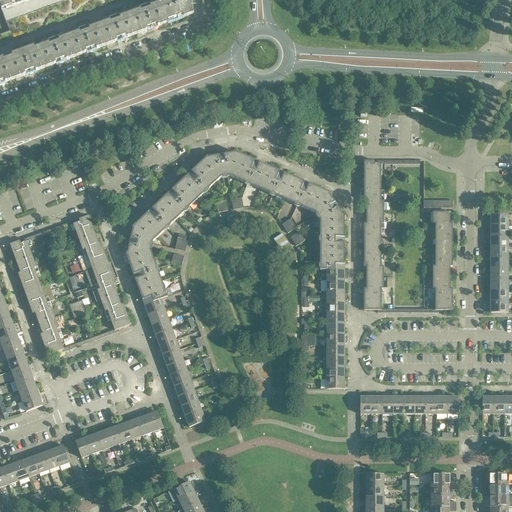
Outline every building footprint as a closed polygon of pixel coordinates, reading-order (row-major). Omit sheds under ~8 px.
[(0,0),(0,6),(1,9),(5,8),(6,10),(29,2),(27,0),(0,0)] [(133,10),(139,8),(137,2),(143,0),(147,0),(149,4),(155,2),(156,4),(160,2),(160,1),(161,0),(27,0),(29,2),(6,10),(5,8),(1,9),(9,32),(15,47),(25,43),(27,49),(33,47),(34,49),(38,47),(43,45),(42,44),(48,42),(46,36),(56,32),(58,38),(64,36),(64,37),(69,36),(73,34),(72,33),(78,30),(76,24),(86,21),(88,27),(94,25),(95,26),(99,25),(104,23),(103,21),(109,19),(107,13),(117,10),(119,16),(125,13),(125,15),(130,14),(134,12),(133,10)] [(167,21),(160,2),(156,4),(155,2),(149,4),(147,0),(143,0),(137,2),(139,8),(133,10),(134,12),(130,14),(137,34),(147,31),(147,29),(151,27),(152,31),(155,30),(158,28),(158,27),(168,23),(168,21),(167,21)] [(194,14),(194,3),(193,0),(161,0),(160,1),(160,2),(167,21),(168,21),(177,18),(177,20),(194,14)] [(137,34),(130,14),(125,15),(125,13),(119,16),(117,10),(107,13),(109,19),(103,21),(104,23),(99,25),(107,46),(117,42),(117,43),(121,42),(123,41),(122,38),(126,36),(127,38),(137,34)] [(107,46),(99,25),(95,26),(94,25),(88,27),(86,21),(76,24),(78,30),(72,33),(73,34),(69,36),(76,57),(86,53),(86,51),(90,49),(91,53),(94,52),(97,51),(97,49),(107,46)] [(0,59),(3,58),(3,60),(8,58),(12,57),(11,55),(17,53),(15,47),(9,32),(0,35),(0,59)] [(76,57),(69,36),(64,37),(64,36),(58,38),(56,32),(46,36),(48,42),(42,44),(43,45),(38,47),(46,68),(56,64),(56,66),(60,64),(62,64),(61,60),(65,59),(66,60),(76,57)] [(46,68),(38,47),(34,49),(33,47),(27,49),(25,43),(15,47),(17,53),(11,55),(12,57),(8,58),(15,79),(26,75),(25,73),(29,72),(30,75),(33,74),(37,73),(36,71),(46,68)] [(15,79),(8,58),(3,60),(3,58),(0,59),(0,86),(1,86),(0,82),(4,81),(5,83),(15,79)] [(235,180),(245,157),(234,152),(233,153),(222,155),(208,158),(207,157),(199,165),(214,181),(217,178),(219,180),(221,179),(225,178),(229,177),(235,180)] [(259,190),(269,167),(245,157),(235,180),(259,190)] [(381,181),(381,165),(377,165),(377,162),(373,162),(373,164),(363,164),(363,181),(381,181)] [(211,184),(214,181),(199,165),(179,183),(196,201),(213,186),(211,184)] [(284,201),(294,178),(269,167),(259,190),(268,194),(269,192),(276,195),(275,197),(284,201)] [(309,212),(318,189),(294,178),(284,201),(293,205),(293,202),(301,206),(300,208),(309,212)] [(381,197),(381,181),(363,181),(363,197),(370,197),(381,197)] [(190,208),(196,201),(179,183),(160,202),(177,220),(184,213),(182,212),(188,206),(190,208)] [(343,216),(336,206),(329,195),(329,193),(318,189),(309,212),(315,214),(317,218),(319,221),(319,228),(344,228),(344,216),(343,216)] [(383,224),(383,202),(381,202),(381,197),(370,197),(370,202),(366,202),(366,224),(370,224),(370,229),(381,229),(381,224),(383,224)] [(243,209),(241,198),(231,200),(233,211),(243,209)] [(228,211),(226,201),(216,203),(218,213),(228,211)] [(170,226),(177,220),(160,202),(140,220),(157,238),(164,232),(162,230),(168,224),(170,226)] [(450,224),(450,213),(432,213),(432,224),(435,224),(435,229),(446,229),(446,224),(450,224)] [(508,227),(508,215),(490,215),(490,227),(508,227)] [(95,235),(90,219),(89,219),(81,222),(80,219),(78,220),(79,222),(73,225),(73,226),(79,241),(95,235)] [(296,228),(291,220),(290,219),(282,225),(287,234),(296,228)] [(52,233),(73,226),(73,225),(79,222),(78,220),(51,230),(52,233)] [(151,247),(153,243),(157,238),(140,220),(132,228),(133,229),(130,242),(127,254),(125,254),(129,265),(153,257),(151,251),(151,247)] [(508,238),(508,227),(490,227),(490,238),(508,238)] [(319,254),(344,254),(344,228),(319,228),(319,237),(322,237),(322,245),(319,245),(319,254)] [(381,229),(370,229),(363,229),(363,262),(370,262),(381,262),(381,229)] [(452,246),(452,230),(452,229),(446,229),(435,229),(435,246),(452,246)] [(27,243),(48,235),(47,231),(19,241),(20,244),(27,242),(27,243)] [(305,241),(299,232),(290,238),(296,247),(305,241)] [(108,264),(103,249),(103,248),(96,251),(95,246),(99,245),(95,235),(79,241),(82,251),(85,250),(92,270),(108,264)] [(508,248),(508,238),(490,238),(490,248),(508,248)] [(185,252),(187,242),(177,239),(175,250),(185,252)] [(33,258),(27,243),(27,242),(20,244),(19,241),(18,242),(19,244),(10,248),(16,264),(33,258)] [(452,262),(452,246),(435,246),(435,262),(446,262),(452,262)] [(508,259),(508,248),(490,248),(490,259),(508,259)] [(181,267),(184,257),(173,254),(171,265),(181,267)] [(344,271),(344,254),(319,254),(319,271),(326,271),(344,271)] [(157,274),(155,270),(154,266),(156,266),(153,257),(129,265),(139,291),(162,282),(161,278),(159,273),(157,274)] [(41,288),(34,268),(36,268),(33,258),(16,264),(20,274),(24,272),(26,277),(19,279),(25,294),(41,288)] [(508,270),(508,259),(490,259),(490,270),(508,270)] [(383,278),(383,267),(381,267),(381,262),(370,262),(370,267),(366,267),(366,278),(383,278)] [(450,278),(450,267),(446,267),(446,262),(435,262),(435,267),(432,267),(432,278),(450,278)] [(109,286),(108,282),(114,280),(108,264),(92,270),(99,290),(97,291),(101,301),(117,295),(113,285),(109,286)] [(508,281),(508,270),(490,270),(490,281),(508,281)] [(344,282),(344,271),(326,271),(326,282),(344,282)] [(182,285),(178,275),(164,281),(171,295),(177,292),(175,288),(182,285)] [(383,289),(383,278),(366,278),(366,289),(370,289),(370,294),(381,294),(381,289),(383,289)] [(450,289),(450,278),(432,278),(432,289),(435,289),(435,294),(446,294),(446,289),(450,289)] [(508,292),(508,281),(490,281),(490,292),(508,292)] [(168,298),(162,282),(139,291),(144,306),(161,300),(168,298)] [(344,292),(344,282),(326,282),(326,292),(344,292)] [(49,308),(47,304),(41,288),(25,294),(31,310),(37,308),(38,312),(35,314),(38,324),(55,318),(51,307),(49,308)] [(344,303),(344,292),(326,292),(326,303),(344,303)] [(508,302),(508,292),(490,292),(490,302),(508,302)] [(381,310),(381,294),(370,294),(363,294),(363,311),(377,311),(381,311),(381,310)] [(452,311),(452,295),(452,294),(446,294),(435,294),(435,310),(435,311),(439,311),(452,311)] [(131,325),(125,310),(119,312),(117,307),(121,306),(117,295),(101,301),(105,312),(107,311),(114,330),(114,331),(118,330),(131,325)] [(164,310),(161,300),(144,306),(148,316),(164,310)] [(84,307),(82,301),(75,303),(78,310),(84,307)] [(508,314),(508,302),(490,302),(490,314),(508,314)] [(78,310),(75,303),(69,305),(71,312),(78,310)] [(344,314),(344,303),(326,303),(326,314),(344,314)] [(0,317),(9,315),(5,304),(0,306),(0,317)] [(87,314),(84,307),(78,310),(80,316),(87,314)] [(80,316),(78,310),(71,312),(74,319),(80,316)] [(168,320),(164,310),(148,316),(152,326),(168,320)] [(344,325),(344,314),(326,314),(326,325),(344,325)] [(0,329),(13,325),(9,315),(0,317),(0,329)] [(64,349),(58,334),(56,330),(59,329),(55,318),(38,324),(42,335),(46,333),(48,338),(42,340),(47,356),(60,351),(64,350),(64,349)] [(172,331),(168,320),(152,326),(155,337),(172,331)] [(16,335),(13,325),(0,329),(0,341),(16,335)] [(344,336),(344,325),(326,325),(326,336),(344,336)] [(92,342),(119,333),(118,330),(114,331),(114,330),(91,339),(92,342)] [(176,341),(172,331),(155,337),(159,347),(176,341)] [(20,345),(16,335),(0,341),(4,351),(20,345)] [(344,347),(344,336),(326,336),(326,347),(344,347)] [(61,354),(88,344),(87,340),(64,349),(64,350),(60,351),(61,354)] [(179,351),(176,341),(159,347),(163,357),(179,351)] [(24,355),(20,345),(4,351),(7,362),(24,355)] [(344,357),(344,347),(326,347),(326,357),(344,357)] [(183,361),(179,351),(163,357),(167,367),(183,361)] [(28,366),(24,355),(7,362),(11,372),(28,366)] [(344,368),(344,357),(326,357),(326,368),(344,368)] [(187,371),(183,361),(167,367),(170,377),(187,371)] [(31,376),(28,366),(11,372),(15,382),(31,376)] [(344,379),(344,368),(326,368),(326,379),(344,379)] [(190,381),(187,371),(170,377),(174,387),(190,381)] [(35,386),(31,376),(15,382),(19,392),(35,386)] [(344,390),(344,379),(326,379),(326,390),(344,390)] [(194,391),(190,381),(174,387),(178,397),(194,391)] [(39,396),(35,386),(19,392),(22,402),(39,396)] [(198,402),(194,391),(178,397),(181,408),(198,402)] [(43,407),(39,396),(22,402),(26,413),(43,407)] [(371,415),(371,398),(360,398),(360,415),(371,415)] [(382,415),(382,398),(371,398),(371,415),(382,415)] [(393,415),(393,398),(382,398),(382,415),(393,415)] [(404,415),(404,398),(393,398),(393,415),(404,415)] [(414,415),(414,398),(404,398),(404,415),(414,415)] [(425,415),(425,398),(414,398),(414,415),(425,415)] [(436,415),(436,398),(425,398),(425,415),(436,415)] [(447,415),(447,398),(436,398),(436,415),(447,415)] [(458,415),(458,398),(447,398),(447,415),(458,415)] [(493,415),(493,398),(482,398),(482,415),(493,415)] [(504,415),(504,398),(493,398),(493,415),(504,415)] [(202,412),(198,402),(181,408),(185,418),(202,412)] [(205,422),(202,412),(185,418),(189,428),(205,422)] [(163,429),(157,413),(147,416),(153,433),(163,429)] [(153,433),(147,416),(137,420),(143,436),(153,433)] [(143,436),(137,420),(126,424),(132,440),(143,436)] [(234,427),(232,421),(225,423),(227,430),(234,427)] [(132,440),(126,424),(116,428),(122,444),(132,440)] [(122,444),(116,428),(106,431),(112,448),(122,444)] [(112,448),(106,431),(96,435),(102,451),(112,448)] [(102,451),(96,435),(86,439),(91,455),(102,451)] [(91,455),(86,439),(75,442),(81,459),(91,455)] [(70,463),(64,447),(53,450),(59,467),(70,463)] [(59,467),(53,450),(43,454),(49,471),(59,467)] [(49,471),(43,454),(33,458),(39,474),(49,471)] [(39,474),(33,458),(23,462),(29,478),(39,474)] [(29,478),(23,462),(12,465),(18,482),(29,478)] [(18,482),(12,465),(2,469),(8,486),(18,482)] [(0,488),(8,486),(2,469),(0,469),(0,488)] [(383,486),(383,475),(366,475),(366,486),(383,486)] [(449,484),(449,475),(431,475),(431,486),(456,486),(456,481),(452,481),(452,482),(450,484),(449,484)] [(508,486),(508,475),(490,475),(490,486),(508,486)] [(194,492),(189,482),(173,490),(178,500),(194,492)] [(383,497),(383,486),(366,486),(366,497),(383,497)] [(449,497),(449,488),(450,488),(452,489),(452,491),(456,491),(456,486),(431,486),(431,497),(449,497)] [(508,497),(508,486),(490,486),(490,497),(508,497)] [(199,502),(194,492),(178,500),(183,510),(199,502)] [(383,508),(383,497),(366,497),(366,507),(383,508)] [(449,505),(449,497),(431,497),(431,507),(456,507),(456,503),(452,503),(452,504),(450,505),(449,505)] [(508,507),(508,497),(490,497),(490,507),(508,507)] [(203,511),(204,511),(199,502),(183,510),(184,511),(203,511)]
